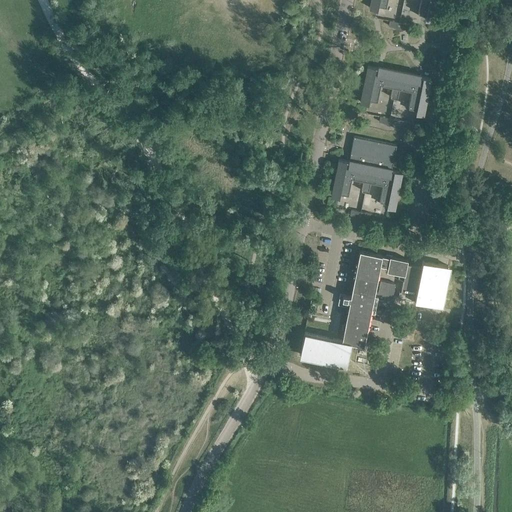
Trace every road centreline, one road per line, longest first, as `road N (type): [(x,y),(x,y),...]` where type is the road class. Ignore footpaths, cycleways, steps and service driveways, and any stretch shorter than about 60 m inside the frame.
road 1 (unclassified): [(402,250),(452,0)]
road 2 (unclassified): [(300,227),(346,0)]
road 3 (unknown): [(170,511),(175,484),(205,440),(222,390),(247,363)]
road 4 (unclassified): [(192,511),(260,375)]
road 5 (unclassified): [(267,364),(300,227)]
road 6 (unclassified): [(379,387),(456,396),(511,390)]
